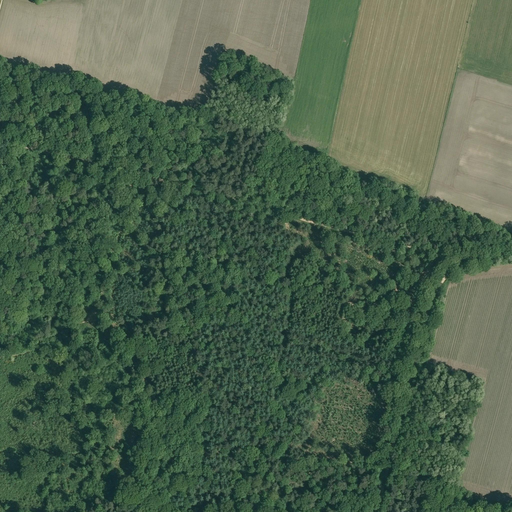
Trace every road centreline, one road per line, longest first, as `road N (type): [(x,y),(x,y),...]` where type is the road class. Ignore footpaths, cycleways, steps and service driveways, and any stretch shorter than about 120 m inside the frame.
road 1 (track): [(459,256),(124,171)]
road 2 (track): [(459,256),(432,294),(376,511)]
